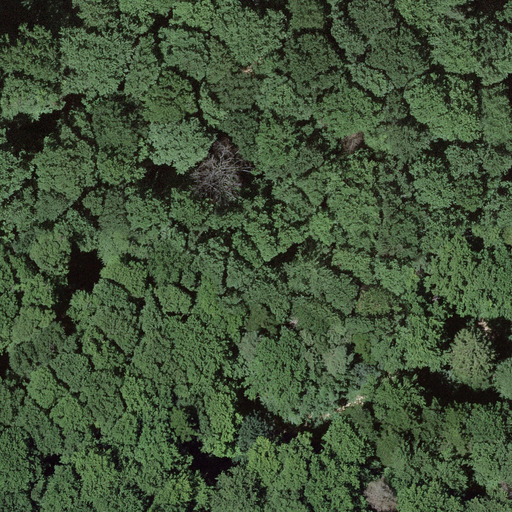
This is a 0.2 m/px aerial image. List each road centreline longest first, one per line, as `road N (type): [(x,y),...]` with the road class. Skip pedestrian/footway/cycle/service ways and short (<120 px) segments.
road 1 (track): [(511,313),(209,483)]
road 2 (track): [(209,483),(129,484),(0,509)]
